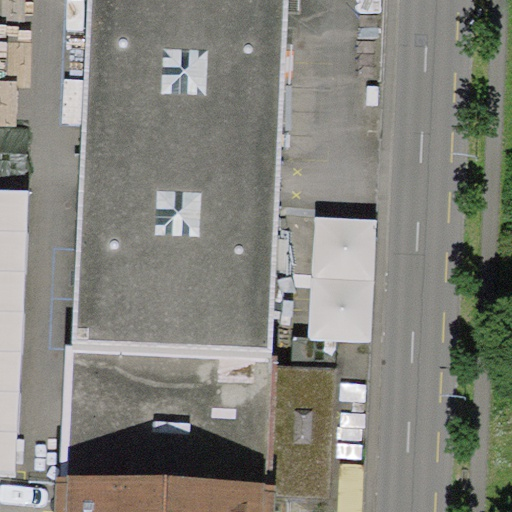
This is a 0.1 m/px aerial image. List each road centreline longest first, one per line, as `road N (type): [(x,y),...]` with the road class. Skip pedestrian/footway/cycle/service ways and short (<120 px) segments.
road 1 (tertiary): [(405,511),(428,0)]
road 2 (unknown): [(36,0),(29,463)]
